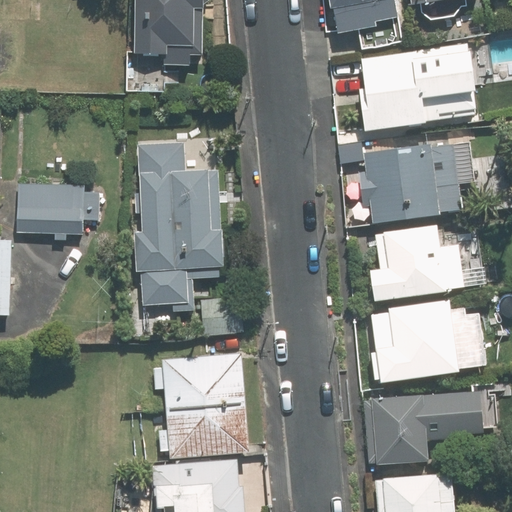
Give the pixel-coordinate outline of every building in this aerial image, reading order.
[(208,56),(207,0),(137,0),(138,67),(196,66),(195,56),(208,56)] [(400,0),(332,0),(338,31),(404,19),(400,0)] [(480,113),(470,42),(363,57),(368,88),(361,88),(367,129),(480,113)] [(183,140),(138,143),(143,233),(135,233),(137,268),(145,268),(147,302),(193,300),(191,267),(225,266),(223,227),(214,228),(210,168),(185,169),(183,140)] [(464,211),(455,141),(364,151),(367,172),(362,172),(365,204),(370,204),(373,222),(464,211)] [(19,232),(85,233),(85,220),(100,220),(100,192),(86,192),(86,181),(19,181),(19,232)] [(443,245),(440,222),(386,230),(391,266),(374,269),(378,298),(465,285),(459,243),(443,245)] [(0,312),(11,313),(13,238),(0,237),(0,312)] [(204,335),(246,332),(244,297),(202,299),(204,335)] [(385,381),(462,369),(452,305),(392,314),(397,344),(380,347),(385,381)] [(251,449),(243,352),(165,358),(173,455),(251,449)] [(483,388),(373,397),(378,461),(432,457),(430,436),(487,431),(483,388)] [(240,457),(155,464),(159,511),(248,511),(246,483),(242,484),(240,457)] [(458,510),(456,472),(386,477),(388,511),(447,511),(458,510)]
